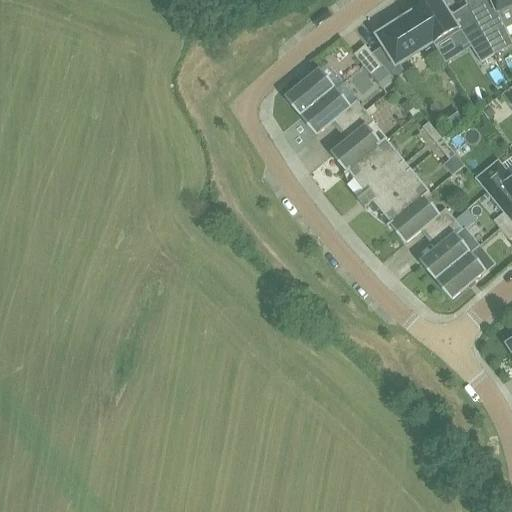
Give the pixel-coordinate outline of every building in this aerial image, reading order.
[(434,44),(436,48),(463,30),(453,13),(449,16),(439,0),(435,0),(430,4),(428,0),(427,0),(414,9),(416,12),(415,14),(434,44)] [(511,0),(486,0),(489,6),(472,14),(480,29),(489,45),(503,38),(506,30),(499,14),(511,7),(511,0)] [(372,55),(383,67),(395,82),(406,75),(400,65),(434,44),(415,14),(378,37),(384,47),(372,55)] [(489,45),(480,29),(466,39),(482,64),(495,56),(488,45),(489,45)] [(365,47),(354,55),(371,77),(383,67),(372,55),(365,47)] [(303,118),(335,91),(320,73),(287,100),(303,118)] [(347,128),(366,112),(357,102),(349,109),(335,91),(303,118),(318,137),(339,119),(347,128)] [(366,112),(347,128),(355,138),(333,155),(348,173),(380,147),(367,130),(375,123),(366,112)] [(429,124),(423,129),(430,137),(436,132),(429,124)] [(430,137),(437,145),(443,140),(436,132),(430,137)] [(443,140),(437,145),(443,153),(449,148),(443,140)] [(380,147),(348,173),(367,197),(371,194),(374,197),(408,168),(387,141),(380,147)] [(456,156),(449,148),(443,153),(450,161),(456,156)] [(504,214),(510,223),(511,221),(511,180),(498,164),(477,182),(504,214)] [(408,168),(374,197),(377,201),(373,203),(392,227),(425,200),(431,195),(408,168)] [(436,237),(455,221),(447,210),(438,217),(425,200),(392,227),(407,245),(428,227),(436,237)] [(511,224),(510,223),(504,214),(494,223),(510,242),(511,239),(511,224)] [(438,282),(470,255),(480,248),(465,230),(464,231),(455,221),(436,237),(444,246),(422,263),(438,282)] [(470,255),(438,282),(453,301),(485,274),(470,255)]
